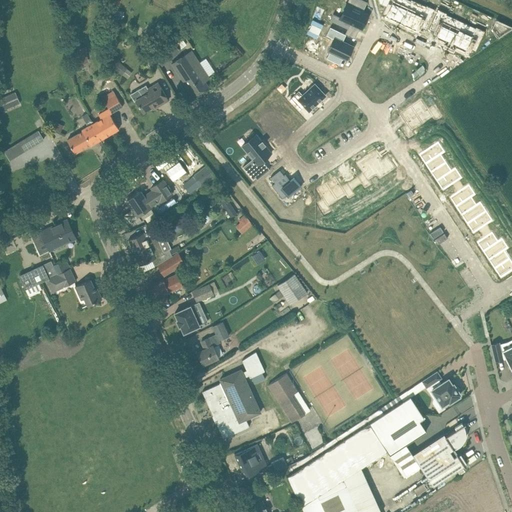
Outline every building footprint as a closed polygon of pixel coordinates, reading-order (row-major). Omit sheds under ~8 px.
[(333,13),(330,20),(348,28),(350,23),(356,26),(358,22),(363,24),(364,22),(369,13),(370,13),(363,10),(367,1),(364,0),(354,0),(346,19),(343,18),(333,13)] [(378,0),(380,3),(389,7),(385,15),(401,23),(411,0),(378,0)] [(413,0),(411,0),(401,23),(416,30),(418,25),(426,29),(436,9),(427,5),(426,6),(413,0)] [(63,8),(66,13),(73,10),(71,5),(63,8)] [(439,8),(429,28),(438,32),(435,37),(445,42),(445,43),(450,46),(462,20),(447,13),(448,13),(439,8)] [(166,26),(160,19),(145,33),(151,39),(166,26)] [(491,29),(498,39),(505,34),(511,29),(511,26),(496,19),(491,29)] [(462,20),(450,46),(456,48),(456,47),(466,51),(468,47),(477,51),(486,31),(477,27),(462,20)] [(330,26),(326,34),(333,38),(327,51),(330,52),(327,58),(340,64),(342,58),(347,60),(354,45),(343,40),(346,34),(330,26)] [(73,49),(77,64),(88,61),(85,46),(73,49)] [(191,51),(172,63),(194,96),(209,86),(205,81),(209,78),(208,76),(215,72),(206,58),(199,62),(191,51)] [(122,75),(123,74),(127,68),(117,60),(112,67),(122,75)] [(158,82),(148,88),(146,84),(130,94),(134,101),(136,100),(143,112),(157,105),(158,106),(169,100),(158,82)] [(299,91),(290,99),(300,110),(304,105),(309,110),(325,95),(315,84),(302,95),(299,91)] [(94,133),(99,141),(119,129),(110,114),(123,106),(114,90),(102,96),(108,107),(99,113),(102,118),(93,123),(98,131),(94,133)] [(0,106),(2,111),(20,103),(15,92),(0,98),(0,106)] [(421,99),(411,106),(422,123),(433,116),(436,120),(441,116),(434,106),(429,109),(421,99)] [(411,106),(400,113),(407,124),(402,128),(409,138),(414,134),(411,130),(422,123),(411,106)] [(297,121),(298,120),(286,108),(285,108),(269,124),(269,123),(268,124),(280,137),(281,136),(286,131),(287,131),(291,127),(291,126),(297,121)] [(93,123),(87,113),(82,116),(88,126),(82,129),(83,130),(68,139),(75,153),(91,144),(91,145),(99,141),(94,133),(98,131),(93,123)] [(247,136),(239,143),(250,156),(239,165),(251,179),(258,173),(252,165),(265,155),(271,150),(268,147),(260,137),(261,137),(260,136),(259,137),(254,131),(256,130),(258,128),(255,123),(252,121),(242,129),(247,136)] [(32,133),(19,141),(25,151),(38,143),(32,133)] [(225,136),(218,140),(230,157),(236,153),(225,136)] [(440,154),(434,144),(419,154),(425,164),(440,154)] [(375,150),(366,157),(377,173),(386,167),(389,171),(394,168),(387,157),(382,160),(375,150)] [(446,162),(440,154),(425,164),(428,167),(429,169),(429,168),(431,172),(446,162)] [(366,157),(356,163),(363,173),(358,177),(365,187),(370,183),(367,179),(377,173),(366,157)] [(452,171),(446,162),(431,172),(434,176),(434,177),(436,179),(437,181),(452,171)] [(191,177),(192,178),(183,184),(191,195),(200,188),(200,189),(215,177),(205,166),(191,177)] [(284,174),(280,169),(270,177),(275,182),(272,184),(282,198),(286,195),(288,197),(302,186),(294,176),(290,179),(285,174),(284,174)] [(458,180),(452,171),(437,181),(438,182),(438,183),(439,183),(440,185),(443,189),(442,189),(443,190),(444,190),(444,189),(458,180)] [(335,177),(326,183),(337,200),(346,194),(349,198),(354,194),(347,183),(342,187),(335,177)] [(140,191),(128,200),(138,215),(140,214),(144,219),(145,218),(148,222),(156,216),(153,213),(154,212),(150,207),(151,206),(160,200),(161,201),(172,193),(163,179),(151,187),(153,190),(144,196),(140,191)] [(326,183),(316,189),(323,199),(318,203),(325,214),(330,210),(327,206),(337,200),(326,183)] [(456,206),(471,196),(465,187),(450,197),(456,206)] [(237,213),(226,196),(220,201),(231,217),(237,213)] [(477,205),(471,196),(456,206),(459,210),(459,211),(462,215),(477,205)] [(482,213),(477,205),(462,215),(463,217),(464,218),(464,219),(465,220),(466,222),(467,222),(467,223),(482,213)] [(489,223),(482,213),(467,223),(468,225),(474,233),(489,223)] [(248,215),(236,222),(242,232),(254,225),(248,215)] [(67,219),(31,236),(38,250),(47,246),(49,250),(76,238),(67,219)] [(172,227),(161,232),(164,238),(175,233),(173,229),(172,227)] [(128,240),(134,253),(159,241),(156,234),(147,238),(144,232),(128,240)] [(498,241),(492,232),(477,242),(483,251),(498,241)] [(167,258),(159,241),(134,253),(140,265),(152,260),(154,266),(167,258)] [(504,250),(498,241),(483,251),(486,255),(487,256),(489,260),(504,250)] [(504,250),(489,260),(492,263),(491,263),(492,265),(494,267),(495,268),(510,258),(504,250)] [(178,252),(164,260),(171,271),(185,262),(178,252)] [(20,275),(25,288),(70,269),(66,258),(51,265),(49,261),(20,275)] [(511,270),(511,261),(510,258),(495,268),(495,269),(495,270),(496,271),(498,273),(500,277),(501,278),(511,270)] [(47,279),(52,291),(76,281),(70,269),(47,279)] [(295,273),(277,285),(290,303),(307,291),(295,273)] [(163,279),(148,285),(154,299),(157,298),(160,305),(169,301),(166,293),(169,292),(168,291),(182,285),(177,274),(164,280),(163,279)] [(90,279),(81,283),(75,286),(81,300),(84,298),(87,305),(102,299),(98,289),(96,290),(90,279)] [(210,283),(192,290),(197,301),(214,294),(210,283)] [(190,305),(175,312),(178,319),(177,320),(180,326),(181,325),(184,332),(187,331),(188,333),(194,330),(193,328),(199,325),(208,321),(205,314),(196,318),(191,306),(190,305)] [(205,349),(198,352),(204,364),(213,360),(218,357),(213,346),(221,342),(220,340),(229,336),(223,321),(213,325),(217,333),(201,341),(205,349)] [(511,345),(502,351),(500,342),(491,344),(495,361),(504,359),(503,357),(506,357),(511,368),(511,345)] [(247,370),(242,372),(241,369),(220,379),(222,382),(202,391),(224,438),(249,426),(246,419),(261,412),(245,377),(249,375),(250,377),(262,371),(264,370),(256,351),(242,360),(247,370)] [(262,371),(251,376),(255,383),(265,378),(262,371)] [(422,381),(429,392),(432,390),(442,405),(449,401),(450,402),(460,395),(459,394),(460,393),(460,392),(460,390),(460,389),(459,387),(458,387),(456,386),(454,383),(453,384),(449,378),(439,384),(437,381),(442,378),(437,371),(431,375),(422,381)] [(287,373),(277,379),(268,384),(292,421),(304,413),(292,394),(298,390),(287,373)] [(386,411),(369,422),(387,450),(404,476),(420,465),(413,454),(406,444),(426,430),(420,420),(424,417),(411,396),(407,390),(404,392),(399,395),(403,400),(386,411)] [(399,395),(383,406),(386,411),(403,400),(399,395)] [(267,511),(267,510),(262,511),(381,511),(379,505),(366,477),(361,467),(387,450),(369,422),(386,411),(383,406),(304,458),(284,467),(285,469),(287,474),(303,511),(267,511)] [(458,446),(460,445),(461,444),(462,443),(463,442),(464,441),(464,440),(465,439),(465,438),(465,437),(466,435),(466,434),(466,433),(466,432),(466,431),(466,430),(465,429),(465,428),(465,427),(464,426),(464,425),(465,423),(446,435),(454,448),(455,448),(456,447),(457,447),(458,446)] [(444,433),(413,454),(420,465),(433,485),(464,465),(465,466),(465,465),(467,463),(461,453),(458,455),(454,448),(446,435),(444,433)] [(235,454),(245,477),(268,467),(257,444),(235,454)] [(287,464),(284,456),(271,462),(275,470),(287,464)] [(248,506),(250,511),(262,511),(267,510),(259,493),(251,496),(254,503),(248,506)]
